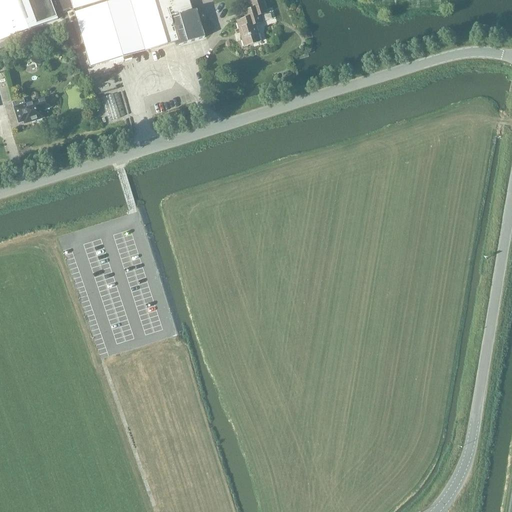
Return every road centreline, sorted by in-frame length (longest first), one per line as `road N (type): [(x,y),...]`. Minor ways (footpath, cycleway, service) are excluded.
road 1 (unclassified): [(0,193),(443,57),(511,56)]
road 2 (unclassified): [(511,200),(469,451),(434,511)]
